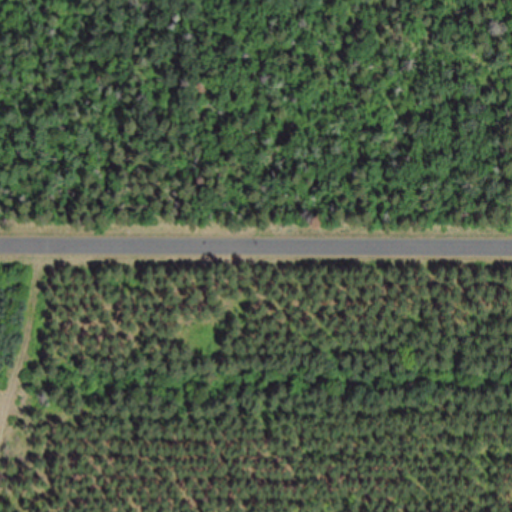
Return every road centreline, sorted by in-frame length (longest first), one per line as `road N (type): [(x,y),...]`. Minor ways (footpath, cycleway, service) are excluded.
road 1 (residential): [(511,237),(0,230)]
road 2 (residential): [(0,422),(42,337),(53,232)]
